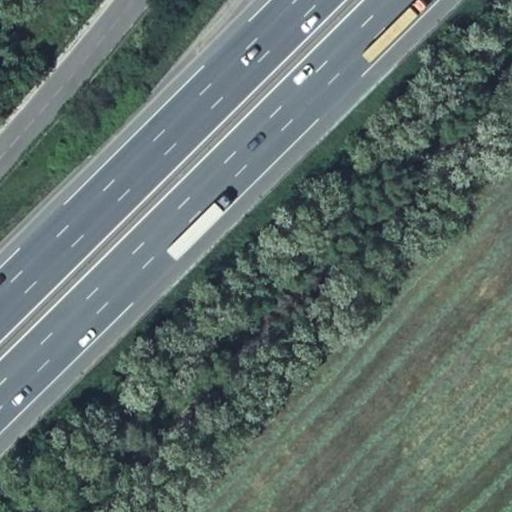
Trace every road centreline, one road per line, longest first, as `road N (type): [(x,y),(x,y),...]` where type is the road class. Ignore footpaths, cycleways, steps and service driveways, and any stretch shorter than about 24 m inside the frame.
road 1 (trunk): [(0,404),(406,0)]
road 2 (trunk): [(308,0),(0,305)]
road 3 (unclassified): [(0,157),(130,0)]
